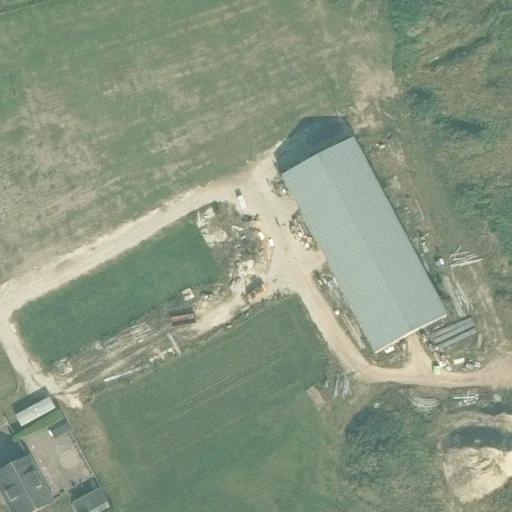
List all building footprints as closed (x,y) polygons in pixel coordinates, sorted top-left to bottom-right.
[(284,0),(239,0),(0,106),(0,272),(347,119),(328,77),(501,0),(297,0),(286,5),(284,0)] [(391,118),(504,362),(511,358),(511,54),(511,55),(506,43),(481,55),(489,73),(391,118)] [(280,179),(373,356),(444,319),(351,141),(280,179)] [(91,469),(306,367),(277,305),(61,407),(91,469)] [(123,511),(309,511),(366,484),(330,411),(123,511)] [(10,504),(6,506),(9,511),(35,511),(51,504),(27,460),(10,469),(0,474),(0,493),(1,496),(4,494),(10,504)] [(98,490),(84,497),(92,511),(106,504),(98,490)]
